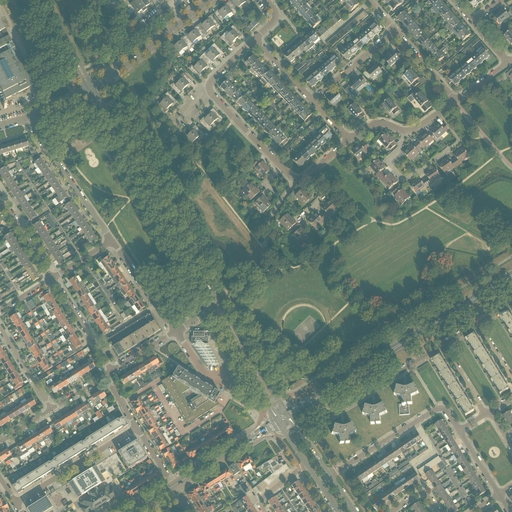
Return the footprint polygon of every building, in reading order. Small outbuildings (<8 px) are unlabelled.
[(132,0),(134,1),(130,4),(133,8),(135,10),(134,10),(137,14),(141,11),(143,13),(147,9),(145,7),(149,4),(147,1),(146,1),(146,0),(145,0),(132,0)] [(232,0),(231,0),(228,2),(236,13),(239,11),(237,9),(241,5),(236,0),(233,0),(233,1),(232,0)] [(300,0),(294,6),(299,11),(308,4),(304,0),(300,0)] [(354,0),(352,0),(345,6),(347,9),(348,8),(351,11),(354,8),(357,6),(359,4),(358,4),(354,0)] [(396,0),(394,0),(389,5),(394,10),(393,10),(393,11),(400,5),(396,0)] [(479,3),(475,0),(464,0),(467,3),(468,2),(473,9),(473,8),(479,3)] [(436,14),(438,13),(445,7),(440,1),(433,7),(431,9),(436,14)] [(225,7),(222,9),(227,16),(231,13),(233,15),(236,13),(228,2),(224,6),(225,7)] [(299,11),(304,17),(310,11),(312,9),(308,4),(299,11)] [(445,7),(438,13),(441,16),(440,16),(442,19),(443,18),(450,12),(445,7)] [(227,16),(222,9),(219,11),(218,10),(214,13),(222,24),(225,22),(223,19),(227,16)] [(407,10),(397,18),(398,18),(402,23),(409,18),(410,17),(407,15),(409,13),(407,10)] [(511,15),(511,14),(508,10),(505,12),(503,10),(503,11),(494,17),(499,25),(511,15)] [(304,17),(308,23),(315,17),(310,11),(304,17)] [(443,18),(448,24),(455,18),(450,12),(443,18)] [(208,20),(205,22),(210,29),(214,26),(216,28),(219,26),(211,15),(207,19),(208,20)] [(315,17),(308,23),(313,28),(313,29),(323,21),(318,15),(315,17)] [(363,22),(366,26),(368,24),(367,23),(371,19),(369,17),(363,22)] [(407,29),(414,23),(410,17),(409,18),(402,23),(407,29)] [(448,24),(446,26),(451,32),(453,30),(455,28),(460,24),(455,18),(448,24)] [(0,19),(0,31),(1,31),(4,37),(8,35),(0,19)] [(255,20),(246,29),(249,32),(259,23),(255,20)] [(375,24),(369,29),(375,36),(381,31),(378,28),(381,26),(375,20),(373,22),(375,24)] [(201,23),(197,26),(205,37),(208,35),(206,32),(210,29),(205,22),(202,24),(201,23)] [(407,29),(412,35),(419,29),(414,23),(407,29)] [(453,30),(458,36),(465,29),(460,24),(453,30)] [(233,30),(229,34),(235,40),(237,38),(239,39),(243,35),(233,25),(231,28),(233,30)] [(194,31),(191,33),(197,40),(201,37),(202,39),(205,37),(197,26),(193,29),(194,31)] [(369,29),(364,34),(369,41),(375,36),(369,29)] [(412,35),(417,41),(424,35),(419,29),(412,35)] [(465,29),(458,36),(458,35),(463,41),(462,41),(463,41),(470,35),(465,29)] [(504,36),(502,37),(505,42),(508,39),(511,44),(511,45),(511,44),(511,31),(511,30),(508,33),(504,36)] [(313,32),(308,36),(313,43),(319,38),(315,33),(313,31),(313,32)] [(187,33),(183,37),(191,47),(192,47),(194,45),(192,43),(197,40),(191,33),(188,35),(187,33)] [(235,40),(229,34),(225,37),(223,35),(220,38),(230,47),(234,44),(233,42),(235,40)] [(364,34),(358,39),(364,45),(369,41),(364,34)] [(417,41),(422,46),(429,40),(424,35),(417,41)] [(308,36),(302,41),(309,50),(315,45),(313,43),(308,36)] [(34,85),(9,37),(0,41),(0,87),(6,99),(34,85)] [(180,41),(177,43),(183,50),(187,47),(189,50),(191,47),(183,37),(179,40),(180,41)] [(472,47),(480,41),(478,38),(470,45),(472,47)] [(358,39),(352,44),(358,50),(364,45),(358,39)] [(422,46),(427,52),(434,46),(429,40),(422,46)] [(302,41),(296,46),(304,55),(309,50),(302,41)] [(483,49),(477,54),(483,61),(489,56),(489,57),(489,56),(486,52),(488,50),(481,42),(479,45),(483,49)] [(174,44),(169,47),(172,51),(178,58),(180,56),(185,53),(183,50),(177,43),(175,45),(174,44)] [(213,49),(210,52),(216,58),(218,56),(219,57),(223,54),(214,44),(211,46),(213,49)] [(352,44),(347,49),(352,55),(358,50),(352,44)] [(296,46),(291,51),(296,57),(298,60),(304,55),(296,46)] [(434,46),(427,52),(432,58),(439,52),(434,46)] [(445,47),(432,58),(437,64),(436,64),(437,64),(441,61),(444,65),(449,60),(442,52),(446,49),(445,47)] [(470,57),(472,59),(477,66),(483,61),(477,54),(472,48),(471,49),(473,54),(470,57)] [(352,55),(347,49),(341,54),(340,53),(347,61),(347,60),(352,55)] [(286,58),(283,60),(290,67),(289,66),(292,64),(291,64),(291,63),(290,62),(296,57),(291,51),(287,55),(286,54),(284,56),(286,58)] [(204,54),(201,56),(211,66),(214,62),(213,61),(216,58),(210,52),(206,56),(204,54)] [(384,60),(390,66),(399,59),(402,57),(398,52),(395,54),(393,52),(393,53),(385,60),(384,60)] [(246,63),(251,68),(257,62),(252,57),(252,56),(250,59),(247,56),(247,55),(241,61),(242,61),(245,64),(246,63)] [(201,61),(197,64),(203,71),(206,68),(207,69),(211,66),(201,56),(200,57),(199,58),(201,61)] [(335,56),(329,61),(335,68),(340,63),(341,64),(341,63),(335,56)] [(472,59),(466,64),(472,71),(477,66),(472,59)] [(329,61),(323,66),(329,73),(335,68),(329,61)] [(253,76),(256,74),(262,68),(257,62),(251,68),(248,71),(253,76)] [(203,71),(197,64),(193,68),(191,66),(189,68),(198,78),(202,74),(201,73),(203,71)] [(466,64),(460,69),(466,76),(472,71),(466,64)] [(367,73),(371,77),(373,80),(381,72),(382,73),(384,75),(387,73),(385,70),(384,69),(380,65),(378,67),(376,66),(368,74),(367,73)] [(323,66),(318,71),(323,78),(329,73),(323,66)] [(261,79),(267,73),(262,68),(256,74),(261,79)] [(460,69),(454,74),(460,81),(466,76),(460,69)] [(407,79),(414,88),(419,83),(417,80),(418,78),(418,79),(410,70),(411,70),(404,75),(403,73),(400,76),(405,81),(407,79)] [(265,86),(268,83),(274,77),(269,72),(269,71),(267,73),(261,79),(260,80),(265,86)] [(318,71),(312,76),(317,83),(323,78),(318,71)] [(183,78),(179,82),(185,88),(187,86),(189,87),(193,83),(183,73),(180,76),(183,78)] [(460,81),(454,74),(452,76),(449,76),(448,77),(447,76),(444,78),(449,84),(451,82),(455,86),(455,85),(460,81)] [(317,83),(312,76),(306,81),(306,80),(306,81),(312,88),(312,87),(317,83)] [(220,87),(225,92),(232,86),(227,81),(228,80),(225,77),(219,82),(222,85),(219,87),(220,88),(220,87)] [(268,83),(273,89),(279,83),(274,77),(268,83)] [(366,83),(365,81),(361,77),(359,80),(357,78),(357,79),(353,82),(349,86),(348,86),(349,87),(345,90),(350,96),(354,93),(366,83)] [(185,88),(179,82),(175,85),(173,83),(170,86),(180,95),(184,92),(182,90),(185,88)] [(273,89),(278,94),(284,88),(279,83),(273,89)] [(225,92),(231,98),(237,92),(232,86),(225,92)] [(278,94),(283,100),(290,94),(284,88),(278,94)] [(327,100),(334,107),(345,97),(341,91),(338,94),(336,92),(336,93),(328,100),(327,100)] [(167,97),(163,101),(169,107),(172,105),(173,106),(177,102),(167,92),(165,95),(167,97)] [(235,104),(237,102),(242,97),(244,96),(242,94),(240,95),(237,92),(231,98),(236,103),(235,104)] [(414,100),(425,113),(432,107),(428,102),(427,102),(420,93),(418,95),(415,92),(407,99),(408,99),(411,103),(414,100)] [(399,93),(396,96),(400,102),(404,99),(399,93)] [(283,100),(288,105),(295,99),(290,94),(283,100)] [(237,102),(242,107),(248,102),(243,97),(244,96),(242,97),(237,102)] [(288,105),(294,111),(300,105),(295,99),(288,105)] [(397,108),(396,108),(389,99),(382,105),(383,104),(390,113),(389,114),(390,114),(391,112),(394,115),(399,111),(397,108)] [(157,102),(155,105),(158,108),(158,109),(159,111),(160,110),(161,111),(164,114),(168,111),(167,109),(169,107),(163,101),(159,104),(157,102)] [(242,107),(248,113),(254,107),(248,102),(242,107)] [(354,104),(351,107),(347,110),(348,110),(349,110),(356,118),(355,119),(357,118),(360,120),(365,116),(362,113),(354,104)] [(294,111),(299,116),(305,110),(300,105),(294,111)] [(248,113),(253,118),(259,113),(254,107),(248,113)] [(210,114),(208,116),(214,122),(217,119),(219,121),(222,118),(213,109),(209,112),(210,114)] [(305,110),(299,116),(304,121),(304,122),(311,115),(310,115),(305,110)] [(253,118),(258,124),(264,118),(259,113),(253,118)] [(214,122),(208,116),(205,118),(204,117),(200,121),(209,131),(212,128),(210,126),(214,122)] [(258,124),(263,129),(269,123),(264,118),(258,124)] [(263,129),(269,135),(275,129),(269,123),(263,129)] [(428,135),(428,136),(429,137),(430,136),(434,142),(435,142),(433,140),(436,138),(437,140),(441,136),(441,135),(445,131),(446,132),(449,129),(445,124),(441,127),(438,124),(433,129),(434,129),(430,132),(431,133),(428,135)] [(325,130),(320,135),(326,141),(331,136),(332,136),(328,132),(330,130),(326,125),(324,127),(325,129),(325,130)] [(192,131),(190,133),(196,139),(200,136),(202,138),(204,135),(195,126),(191,129),(192,131)] [(274,140),(280,134),(277,132),(280,130),(277,127),(275,129),(269,135),(271,137),(270,138),(273,141),(274,140)] [(196,139),(190,133),(187,135),(186,134),(182,138),(192,148),(194,145),(192,143),(196,139)] [(281,148),(287,143),(288,142),(287,142),(285,140),(286,139),(285,140),(282,137),(284,135),(282,133),(280,135),(280,134),(274,140),(279,145),(278,146),(279,146),(281,148)] [(317,137),(314,140),(321,146),(326,141),(320,135),(318,133),(316,136),(317,137)] [(388,147),(390,150),(396,145),(393,142),(394,141),(391,138),(387,133),(383,136),(378,140),(386,148),(388,147)] [(418,141),(416,143),(420,149),(423,146),(425,148),(429,144),(428,144),(432,140),(433,141),(434,142),(430,136),(429,137),(428,136),(428,135),(426,133),(425,133),(421,137),(418,140),(418,141)] [(20,142),(22,149),(28,147),(31,157),(33,161),(39,157),(29,144),(28,144),(27,140),(20,142)] [(314,140),(309,145),(315,151),(321,146),(314,140)] [(20,142),(13,144),(15,151),(16,154),(23,152),(22,149),(20,142)] [(354,156),(358,160),(367,153),(366,151),(369,149),(364,143),(361,145),(360,144),(357,147),(351,151),(355,155),(354,156)] [(408,148),(403,152),(407,156),(406,156),(410,161),(410,160),(414,156),(415,157),(419,153),(418,151),(420,149),(416,143),(413,146),(412,145),(409,148),(408,148)] [(9,153),(15,151),(13,144),(7,146),(9,153)] [(309,145),(303,150),(310,157),(315,151),(309,145)] [(2,155),(9,153),(7,146),(0,148),(2,155)] [(456,159),(453,161),(457,166),(461,164),(460,163),(469,157),(466,153),(463,148),(459,151),(454,155),(456,159)] [(303,150),(298,155),(304,162),(310,157),(303,150)] [(304,162),(298,155),(293,160),(292,160),(299,168),(299,167),(304,162)] [(35,163),(38,168),(44,164),(40,159),(35,163)] [(374,163),(370,166),(370,167),(371,166),(374,170),(374,171),(377,175),(376,176),(375,176),(378,179),(379,178),(384,174),(382,171),(385,168),(381,163),(378,159),(374,162),(373,163),(374,163)] [(457,166),(453,161),(450,163),(448,159),(442,163),(442,162),(438,165),(441,170),(442,170),(445,174),(454,168),(454,169),(457,166)] [(256,162),(252,166),(254,169),(256,171),(258,173),(259,172),(263,177),(262,177),(262,178),(267,174),(266,173),(270,170),(265,165),(262,162),(261,163),(258,160),(256,162)] [(38,168),(41,173),(47,169),(44,164),(38,168)] [(428,178),(425,180),(429,186),(432,184),(432,183),(436,180),(435,179),(440,176),(440,177),(441,177),(438,172),(435,167),(431,170),(431,171),(425,174),(428,178)] [(41,173),(45,178),(50,174),(47,169),(41,173)] [(2,177),(5,182),(11,178),(8,173),(2,177)] [(384,174),(379,178),(381,181),(382,181),(385,184),(386,184),(390,188),(389,189),(393,185),(393,186),(394,185),(398,182),(394,178),(390,173),(387,176),(384,174)] [(45,178),(48,182),(54,179),(50,174),(45,178)] [(5,182),(8,187),(14,183),(11,178),(5,182)] [(429,186),(425,180),(422,182),(419,178),(414,182),(410,185),(413,189),(416,193),(425,187),(426,188),(429,186)] [(48,182),(51,187),(57,183),(54,179),(48,182)] [(8,187),(11,191),(17,188),(14,183),(8,187)] [(51,187),(55,192),(60,188),(57,183),(51,187)] [(244,189),(242,191),(243,190),(247,195),(246,195),(251,200),(256,195),(259,192),(257,189),(256,190),(250,183),(248,185),(244,185),(244,189)] [(395,190),(393,192),(396,195),(394,196),(398,200),(399,200),(403,204),(402,205),(406,201),(410,197),(409,196),(405,192),(405,193),(402,189),(401,190),(399,187),(395,190)] [(11,191),(15,196),(20,193),(17,188),(11,191)] [(55,192),(58,197),(64,193),(60,188),(55,192)] [(303,188),(294,196),(295,196),(299,200),(299,201),(303,205),(312,197),(310,194),(309,195),(303,188)] [(20,193),(15,196),(18,201),(23,198),(26,196),(23,191),(20,193)] [(53,201),(52,201),(53,202),(55,206),(58,204),(62,202),(63,201),(67,198),(64,193),(58,197),(55,199),(53,201)] [(256,202),(254,204),(256,206),(258,208),(259,208),(263,212),(263,213),(271,205),(264,199),(265,198),(263,195),(259,199),(256,202)] [(23,198),(18,201),(21,206),(27,202),(29,201),(26,196),(23,198)] [(324,212),(321,214),(326,219),(329,217),(328,216),(336,208),(333,205),(333,204),(329,200),(326,204),(321,208),(324,212)] [(21,206),(24,211),(30,207),(27,202),(21,206)] [(65,207),(68,212),(74,208),(70,203),(65,207)] [(24,211),(27,216),(33,212),(30,207),(24,211)] [(68,212),(72,216),(77,212),(74,208),(68,212)] [(33,212),(27,216),(30,221),(35,218),(36,217),(33,212)] [(72,216),(75,221),(81,217),(77,212),(72,216)] [(48,214),(46,216),(50,222),(51,222),(52,221),(53,221),(55,220),(53,216),(50,213),(48,214)] [(275,220),(274,221),(276,224),(279,222),(280,221),(283,225),(283,226),(287,231),(296,223),(294,220),(293,221),(287,214),(285,216),(282,213),(275,220)] [(326,219),(321,214),(319,216),(316,213),(311,218),(307,221),(311,225),(315,229),(323,221),(323,222),(326,219)] [(75,221),(78,226),(84,222),(81,217),(75,221)] [(34,226),(37,231),(43,227),(39,222),(34,226)] [(78,226),(82,231),(87,227),(84,222),(78,226)] [(37,231),(40,236),(46,232),(43,227),(37,231)] [(82,231),(85,235),(91,232),(87,227),(82,231)] [(297,231),(292,236),(296,241),(297,240),(301,245),(300,245),(305,241),(308,238),(302,231),(303,231),(300,228),(297,231)] [(40,236),(43,241),(49,237),(46,232),(40,236)] [(85,235),(88,240),(94,236),(91,232),(85,235)] [(7,241),(3,243),(5,244),(8,242),(13,239),(10,234),(6,237),(5,237),(7,241)] [(94,236),(88,240),(92,245),(97,241),(94,236)] [(43,241),(46,246),(52,242),(49,237),(43,241)] [(8,242),(11,247),(17,244),(13,239),(8,242)] [(46,246),(50,251),(55,247),(52,242),(46,246)] [(11,247),(14,252),(20,249),(17,244),(11,247)] [(50,251),(53,256),(58,252),(55,247),(50,251)] [(14,252),(17,257),(23,254),(20,249),(14,252)] [(53,256),(56,260),(62,257),(58,252),(53,256)] [(17,257),(20,262),(26,258),(23,254),(17,257)] [(103,256),(96,260),(99,264),(101,262),(101,263),(98,264),(102,270),(104,268),(105,268),(112,263),(110,259),(108,257),(105,259),(103,256)] [(62,257),(56,260),(59,265),(65,262),(62,257)] [(20,262),(24,267),(29,263),(26,258),(20,262)] [(24,267),(27,272),(32,268),(29,263),(24,267)] [(105,268),(108,274),(116,268),(112,263),(105,268)] [(85,275),(87,278),(90,277),(92,275),(86,266),(82,268),(86,274),(85,275)] [(27,272),(30,277),(36,273),(32,268),(27,272)] [(116,268),(110,272),(114,278),(115,278),(120,274),(116,268)] [(36,273),(30,277),(33,282),(39,278),(36,273)] [(69,281),(73,287),(79,284),(75,278),(77,277),(74,273),(70,276),(72,280),(69,281)] [(114,278),(112,280),(116,285),(119,283),(124,279),(123,278),(120,274),(115,278),(114,278)] [(120,286),(122,289),(128,285),(124,279),(119,283),(116,285),(118,288),(120,286)] [(77,293),(83,289),(86,287),(82,282),(79,284),(73,287),(77,293)] [(124,296),(126,294),(132,291),(128,285),(122,289),(120,291),(124,296)] [(83,289),(77,293),(81,299),(86,295),(89,293),(88,291),(85,293),(83,289)] [(126,294),(130,300),(136,296),(132,291),(126,294)] [(42,302),(43,305),(52,299),(49,294),(46,295),(43,298),(44,300),(42,302)] [(81,299),(84,304),(90,301),(86,295),(81,299)] [(132,307),(134,306),(140,302),(136,296),(130,300),(128,302),(132,307)] [(52,299),(43,305),(47,310),(55,304),(52,299)] [(32,312),(35,310),(37,309),(31,300),(27,303),(32,312)] [(84,304),(88,310),(94,306),(90,301),(84,304)] [(134,306),(132,307),(133,310),(136,308),(138,311),(144,307),(140,302),(134,306)] [(26,313),(29,311),(25,303),(21,305),(26,313)] [(55,304),(47,310),(48,312),(50,315),(59,309),(55,304)] [(88,310),(92,316),(97,312),(94,306),(88,310)] [(54,316),(56,318),(62,315),(59,309),(50,315),(49,315),(51,318),(54,316)] [(10,318),(13,323),(22,318),(18,313),(18,314),(16,311),(12,313),(13,316),(10,318)] [(97,312),(92,316),(95,322),(101,318),(97,312)] [(149,314),(106,341),(111,349),(112,348),(117,356),(159,330),(153,321),(155,320),(151,313),(149,314)] [(506,326),(510,331),(511,330),(511,317),(509,313),(501,317),(505,323),(503,324),(505,327),(506,326)] [(56,318),(53,320),(57,325),(59,324),(65,320),(62,315),(56,318)] [(13,323),(17,329),(23,325),(21,322),(24,320),(22,318),(13,323)] [(42,320),(39,322),(42,327),(45,325),(48,324),(44,318),(42,320)] [(95,322),(99,327),(105,324),(101,318),(95,322)] [(60,326),(62,329),(68,325),(65,320),(59,324),(57,325),(58,328),(60,326)] [(17,329),(16,329),(17,331),(18,331),(20,334),(28,329),(25,323),(23,325),(17,329)] [(105,324),(99,327),(103,333),(108,329),(105,324)] [(59,331),(63,336),(72,330),(68,325),(62,329),(59,331)] [(20,334),(23,339),(29,335),(27,332),(30,331),(28,329),(20,334)] [(63,336),(59,338),(63,343),(66,341),(75,335),(72,330),(63,336)] [(191,338),(191,344),(208,344),(208,338),(208,337),(207,337),(204,337),(204,332),(193,332),(193,337),(192,337),(191,338)] [(471,347),(475,353),(483,348),(479,342),(480,342),(479,339),(478,340),(474,334),(466,339),(470,345),(468,346),(470,348),(471,347)] [(23,339),(26,344),(35,339),(33,336),(31,337),(29,335),(23,339)] [(66,341),(69,346),(78,341),(75,335),(66,341)] [(196,343),(192,344),(207,364),(219,364),(208,344),(205,344),(202,342),(201,340),(199,338),(195,338),(194,340),(196,343)] [(35,339),(26,344),(28,346),(27,347),(28,349),(29,349),(38,344),(35,339)] [(78,341),(69,346),(72,350),(65,355),(66,358),(81,349),(79,347),(81,346),(78,341)] [(29,349),(33,355),(41,349),(38,344),(29,349)] [(480,361),(484,367),(491,362),(488,356),(489,355),(487,353),(486,354),(483,348),(475,353),(479,359),(477,360),(478,362),(480,361)] [(33,355),(36,360),(44,354),(41,349),(33,355)] [(36,360),(39,365),(48,360),(44,354),(36,360)] [(437,368),(441,374),(448,369),(445,364),(446,363),(444,361),(443,361),(440,355),(432,360),(436,366),(434,367),(435,369),(437,368)] [(0,360),(3,366),(9,362),(6,357),(0,360)] [(155,357),(149,361),(153,367),(154,370),(157,368),(156,365),(158,364),(159,365),(162,363),(159,358),(156,359),(155,357)] [(48,360),(39,365),(41,367),(40,368),(41,370),(42,370),(43,370),(44,372),(53,367),(48,360)] [(87,361),(85,362),(90,371),(95,367),(91,361),(89,363),(87,361)] [(149,361),(143,365),(147,371),(149,375),(155,371),(154,370),(153,367),(149,361)] [(3,366),(6,371),(12,367),(9,362),(3,366)] [(84,366),(81,368),(85,374),(90,371),(85,362),(82,364),(84,366)] [(489,375),(492,380),(500,376),(496,370),(497,369),(496,367),(495,368),(491,362),(484,367),(487,372),(486,373),(487,376),(489,375)] [(143,365),(137,368),(141,374),(147,371),(143,365)] [(6,371),(10,376),(16,372),(12,367),(6,371)] [(185,372),(184,372),(184,371),(178,367),(173,375),(172,375),(161,382),(163,384),(162,385),(165,391),(166,390),(186,421),(187,421),(188,422),(188,423),(189,423),(190,423),(218,405),(218,404),(218,403),(215,401),(217,399),(217,398),(220,394),(214,390),(214,391),(211,389),(212,388),(209,387),(207,387),(208,386),(205,384),(205,385),(200,382),(200,381),(192,377),(187,374),(187,373),(185,372)] [(81,368),(76,371),(80,377),(85,374),(81,368)] [(137,368),(132,372),(135,378),(141,374),(137,368)] [(74,369),(69,372),(74,380),(80,377),(76,371),(74,369)] [(445,382),(449,388),(457,383),(453,377),(454,377),(453,375),(452,375),(448,369),(441,374),(444,380),(442,381),(444,383),(445,382)] [(9,380),(10,383),(19,377),(16,372),(10,376),(11,378),(9,380)] [(69,372),(64,375),(69,384),(74,380),(69,372)] [(132,372),(126,376),(129,381),(130,383),(136,380),(135,378),(132,372)] [(153,375),(151,377),(154,381),(157,379),(159,378),(158,376),(156,373),(153,375)] [(63,379),(60,381),(64,387),(69,384),(64,375),(61,377),(63,379)] [(129,381),(126,376),(120,379),(123,385),(129,381)] [(500,376),(492,380),(496,386),(494,387),(496,389),(497,388),(501,394),(509,389),(505,384),(506,383),(505,381),(503,381),(500,376)] [(19,377),(10,383),(12,385),(14,384),(16,386),(13,388),(15,391),(17,389),(22,386),(20,384),(22,383),(19,377)] [(60,381),(55,384),(59,390),(64,387),(60,381)] [(59,390),(55,384),(53,382),(47,386),(48,387),(46,388),(49,393),(52,391),(54,394),(59,390)] [(454,396),(458,402),(465,397),(462,391),(463,391),(461,388),(460,389),(457,383),(449,388),(453,394),(451,395),(452,397),(454,396)] [(134,389),(136,393),(141,389),(138,384),(133,387),(134,389)] [(404,388),(403,387),(397,386),(394,395),(402,397),(402,404),(399,405),(399,415),(409,415),(409,404),(412,404),(411,396),(418,393),(414,384),(407,388),(404,388)] [(2,388),(0,389),(0,391),(4,398),(8,395),(9,394),(7,391),(5,392),(2,388)] [(131,391),(126,394),(128,397),(133,394),(136,392),(134,389),(131,391)] [(102,390),(97,394),(101,400),(106,396),(102,390)] [(97,394),(91,397),(97,406),(100,404),(102,407),(103,408),(105,406),(104,405),(102,402),(101,400),(97,394)] [(25,399),(27,402),(31,408),(36,404),(32,399),(34,398),(32,395),(25,399)] [(131,402),(134,408),(142,403),(139,397),(131,402)] [(465,397),(458,402),(461,407),(459,408),(461,411),(462,410),(466,416),(474,411),(470,405),(471,404),(470,402),(469,403),(465,397)] [(102,402),(104,405),(109,413),(115,410),(112,406),(109,408),(104,401),(102,402)] [(15,405),(17,408),(20,414),(26,411),(22,405),(20,402),(15,405)] [(27,402),(22,405),(26,411),(31,408),(27,402)] [(137,414),(138,413),(146,408),(143,402),(142,403),(134,408),(137,414)] [(84,404),(79,407),(86,419),(87,420),(90,419),(87,415),(90,413),(84,404)] [(373,407),(371,407),(365,405),(363,414),(370,416),(371,424),(380,423),(380,416),(387,412),(383,404),(375,407),(373,407)] [(79,407),(73,410),(79,419),(81,422),(84,420),(86,419),(79,407)] [(17,408),(11,411),(15,418),(20,414),(17,408)] [(138,413),(141,418),(150,413),(146,408),(138,413)] [(73,410),(68,414),(72,420),(73,422),(79,419),(73,410)] [(11,411),(6,415),(10,421),(15,418),(11,411)] [(150,413),(141,418),(145,424),(153,419),(155,417),(152,412),(150,413)] [(503,415),(507,420),(511,416),(509,412),(503,415)] [(68,414),(63,417),(67,423),(72,420),(68,414)] [(6,415),(1,418),(5,424),(10,421),(6,415)] [(63,417),(58,420),(63,429),(65,432),(67,431),(65,427),(66,427),(64,425),(67,423),(63,417)] [(117,420),(123,429),(128,426),(123,418),(118,420),(117,420)] [(145,424),(148,429),(156,424),(153,419),(145,424)] [(53,424),(51,425),(54,431),(56,433),(58,432),(63,429),(58,420),(53,423),(53,424)] [(117,420),(113,423),(116,427),(117,430),(120,428),(122,427),(123,429),(122,429),(123,429),(117,420)] [(226,427),(223,429),(228,436),(232,434),(231,433),(233,431),(226,421),(224,422),(223,422),(226,427)] [(435,425),(438,430),(444,426),(441,421),(435,425)] [(113,423),(108,425),(114,435),(115,434),(114,434),(113,432),(115,431),(117,430),(116,427),(113,423)] [(150,435),(151,435),(159,430),(160,429),(156,424),(148,429),(147,429),(150,435)] [(341,427),(340,427),(334,425),(331,434),(339,436),(340,444),(349,443),(348,435),(355,432),(351,424),(344,427),(341,427)] [(48,426),(43,429),(48,438),(51,442),(53,440),(49,434),(54,431),(51,425),(49,427),(48,426)] [(108,425),(104,428),(106,433),(108,435),(111,434),(113,433),(114,434),(113,435),(114,435),(108,425)] [(217,426),(215,428),(222,439),(227,436),(227,437),(228,436),(223,429),(220,431),(217,426)] [(438,430),(441,435),(447,431),(444,426),(438,430)] [(104,428),(99,431),(105,440),(104,438),(105,437),(108,435),(106,433),(104,428)] [(159,430),(151,435),(154,440),(162,435),(165,433),(162,428),(160,429),(159,430)] [(215,434),(212,436),(216,442),(222,439),(215,428),(212,429),(215,434)] [(43,429),(38,433),(43,441),(46,439),(50,444),(52,443),(51,442),(48,438),(43,429)] [(99,431),(94,434),(97,438),(99,441),(102,439),(103,438),(105,440),(104,441),(105,440),(99,431)] [(441,435),(444,440),(451,436),(447,431),(441,435)] [(38,433),(33,436),(40,448),(42,447),(40,443),(43,441),(38,433)] [(206,433),(204,434),(211,446),(216,442),(212,436),(209,438),(206,433)] [(418,433),(413,437),(417,443),(422,439),(418,433)] [(94,434),(90,437),(96,446),(96,445),(96,446),(94,444),(96,443),(99,441),(97,438),(94,434)] [(205,441),(202,443),(206,449),(211,446),(204,434),(202,436),(205,441)] [(154,440),(158,445),(166,440),(162,435),(154,440)] [(33,436),(28,439),(33,448),(36,446),(38,449),(40,448),(33,436)] [(444,440),(447,445),(454,441),(451,436),(444,440)] [(90,437),(85,440),(86,441),(88,444),(90,447),(92,445),(94,444),(95,446),(96,446),(90,437)] [(413,437),(408,440),(412,446),(417,443),(413,437)] [(33,448),(28,439),(27,439),(27,438),(24,440),(25,441),(22,442),(28,451),(33,448)] [(158,445),(157,445),(160,451),(169,446),(169,445),(171,443),(168,439),(166,440),(158,445)] [(128,469),(130,468),(130,469),(135,466),(134,465),(141,461),(142,462),(146,459),(146,458),(147,457),(144,452),(142,453),(138,447),(140,446),(137,440),(129,445),(129,446),(126,448),(125,448),(118,452),(121,458),(123,457),(127,463),(125,464),(128,469)] [(196,440),(193,441),(200,452),(206,449),(202,443),(199,444),(196,440)] [(408,440),(403,443),(407,450),(412,446),(408,440)] [(88,444),(86,441),(81,444),(87,452),(91,449),(88,444)] [(194,447),(191,449),(195,456),(196,456),(195,455),(200,452),(193,441),(191,442),(194,447)] [(447,445),(451,450),(457,446),(454,441),(447,445)] [(17,446),(13,449),(15,451),(16,453),(19,458),(20,458),(21,460),(30,455),(29,452),(28,451),(22,442),(17,446)] [(81,443),(76,445),(78,449),(79,450),(81,452),(83,451),(85,450),(86,452),(87,452),(81,444),(81,443)] [(403,443),(398,447),(402,453),(403,455),(408,452),(407,450),(403,443)] [(76,445),(72,448),(77,458),(78,457),(77,457),(76,455),(78,454),(81,452),(79,450),(78,449),(76,445)] [(195,456),(191,449),(188,451),(185,446),(182,448),(189,459),(191,458),(192,459),(195,456)] [(451,450),(454,455),(460,451),(457,446),(451,450)] [(398,447),(393,450),(397,456),(402,453),(398,447)] [(72,448),(67,451),(70,455),(71,458),(74,457),(76,455),(77,457),(77,458),(72,448)] [(165,459),(166,458),(174,453),(170,448),(162,453),(165,459)] [(7,449),(2,453),(6,459),(8,461),(10,464),(12,463),(11,463),(10,460),(13,458),(11,456),(16,453),(15,451),(13,449),(9,452),(7,449)] [(393,450),(388,454),(392,460),(397,456),(393,450)] [(67,451),(62,454),(68,463),(69,463),(68,463),(67,461),(69,460),(71,458),(70,455),(67,451)] [(454,455),(457,461),(463,457),(460,451),(454,455)] [(166,458),(169,463),(177,458),(174,453),(166,458)] [(62,454),(58,457),(61,461),(62,464),(65,462),(67,461),(68,463),(67,463),(68,464),(68,463),(62,454)] [(388,454),(383,457),(387,463),(392,460),(388,454)] [(58,457),(53,460),(54,461),(59,469),(60,469),(60,468),(59,469),(58,467),(60,466),(62,464),(61,461),(58,457)] [(246,466),(250,464),(253,469),(255,467),(248,457),(247,458),(246,457),(242,459),(246,466)] [(270,466),(274,473),(276,472),(278,470),(281,468),(283,466),(281,463),(279,465),(274,457),(272,459),(257,468),(260,472),(270,466)] [(383,457),(378,460),(382,466),(387,463),(383,457)] [(457,461),(460,466),(466,462),(463,457),(457,461)] [(177,458),(169,463),(172,469),(181,464),(177,458)] [(237,464),(242,473),(243,475),(246,473),(243,468),(246,466),(242,459),(238,462),(238,463),(237,464)] [(378,460),(373,464),(377,470),(382,466),(378,460)] [(59,469),(54,461),(49,464),(51,467),(53,470),(54,472),(59,469)] [(460,466),(463,471),(470,467),(466,462),(460,466)] [(49,463),(44,465),(50,475),(50,474),(49,472),(50,471),(53,470),(51,467),(49,464),(49,463)] [(229,467),(234,476),(237,474),(239,476),(241,475),(234,464),(229,467)] [(373,464),(368,467),(372,473),(377,470),(373,464)] [(44,465),(40,468),(42,473),(44,475),(47,474),(48,473),(50,475),(49,475),(50,475),(44,465)] [(85,494),(89,499),(84,502),(83,501),(80,503),(83,507),(81,509),(82,511),(90,511),(117,496),(112,489),(111,490),(108,486),(105,488),(105,489),(99,493),(96,487),(105,481),(96,466),(68,484),(77,499),(85,494)] [(368,467),(363,471),(367,477),(369,479),(374,476),(372,473),(368,467)] [(463,471),(466,476),(473,472),(470,467),(463,471)] [(40,468),(35,471),(41,480),(39,478),(41,477),(44,475),(42,473),(40,468)] [(154,482),(159,479),(158,478),(160,477),(154,468),(151,470),(153,473),(150,475),(154,482)] [(222,471),(221,472),(222,473),(226,479),(229,477),(232,482),(235,480),(228,469),(226,471),(225,469),(222,471)] [(35,471),(30,474),(33,478),(35,481),(37,479),(39,478),(40,480),(40,481),(41,480),(35,471)] [(363,471),(358,474),(362,480),(367,477),(363,471)] [(425,475),(429,480),(434,476),(431,471),(425,475)] [(144,472),(142,473),(149,485),(151,483),(152,484),(154,482),(150,475),(147,477),(144,472)] [(466,476),(470,481),(476,477),(473,472),(466,476)] [(143,480),(139,481),(143,488),(144,488),(145,488),(146,487),(146,486),(149,485),(142,473),(140,475),(143,480)] [(222,473),(217,476),(221,482),(224,480),(227,485),(229,484),(226,479),(222,473)] [(416,473),(411,477),(415,483),(420,479),(416,473)] [(30,474),(26,477),(32,486),(30,484),(32,483),(35,481),(33,478),(30,474)] [(362,480),(358,474),(353,477),(357,484),(362,480)] [(217,476),(211,479),(218,491),(221,489),(219,486),(217,484),(218,484),(221,482),(217,476)] [(429,480),(432,485),(438,481),(434,476),(429,480)] [(25,477),(21,480),(24,484),(26,487),(28,485),(30,484),(31,486),(31,487),(32,486),(26,477),(25,477)] [(411,477),(406,480),(410,486),(415,483),(411,477)] [(470,481),(473,486),(479,482),(476,477),(470,481)] [(133,479),(131,480),(138,491),(141,490),(142,490),(143,489),(143,488),(139,481),(136,483),(133,479)] [(211,479),(206,482),(210,489),(213,487),(214,489),(216,492),(218,491),(211,479)] [(21,480),(17,483),(22,492),(23,491),(22,492),(21,490),(23,489),(26,487),(24,484),(21,480)] [(132,486),(129,488),(133,495),(136,494),(136,492),(138,491),(131,480),(129,481),(132,486)] [(406,480),(401,484),(405,489),(410,486),(406,480)] [(298,481),(291,486),(293,488),(292,489),(293,492),(295,491),(301,486),(298,481)] [(432,485),(435,490),(441,486),(438,481),(432,485)] [(204,495),(206,497),(207,497),(209,496),(206,491),(210,489),(206,482),(201,484),(202,485),(200,487),(205,495),(204,495)] [(473,486),(476,491),(482,487),(479,482),(473,486)] [(22,492),(17,483),(16,483),(17,484),(12,487),(17,495),(22,492)] [(242,484),(238,486),(241,490),(244,495),(250,491),(246,485),(243,486),(242,484)] [(401,484),(396,487),(400,493),(405,489),(401,484)] [(123,485),(120,487),(121,489),(123,492),(127,498),(129,496),(129,498),(133,495),(129,488),(126,490),(123,485)] [(198,486),(188,493),(189,495),(188,495),(190,499),(198,495),(196,492),(200,489),(198,486)] [(295,491),(298,496),(305,491),(301,486),(295,491)] [(435,490),(439,494),(445,491),(441,486),(435,490)] [(396,487),(391,491),(395,496),(400,493),(396,487)] [(482,487),(476,491),(479,496),(486,492),(482,487)] [(445,491),(439,494),(442,499),(448,495),(450,494),(447,489),(444,490),(445,491)] [(298,496),(302,501),(308,496),(305,491),(298,496)] [(391,491),(386,494),(390,500),(395,496),(391,491)] [(386,494),(381,497),(385,503),(390,500),(386,494)] [(193,502),(195,504),(206,497),(204,495),(200,498),(198,495),(190,499),(192,502),(193,502)] [(442,499),(446,504),(451,500),(448,495),(442,499)] [(302,501),(299,503),(302,508),(305,506),(311,501),(308,496),(302,501)] [(44,499),(27,509),(28,511),(55,511),(53,508),(46,497),(44,499)] [(206,497),(195,504),(196,507),(196,508),(197,509),(198,509),(204,505),(202,503),(207,499),(206,497)] [(239,501),(237,503),(240,508),(243,506),(249,502),(246,497),(242,499),(239,501)] [(274,497),(268,502),(271,507),(277,503),(278,502),(279,502),(277,499),(276,500),(274,497)] [(381,497),(376,501),(380,506),(385,503),(381,497)] [(446,504),(449,509),(455,505),(451,500),(446,504)] [(305,506),(308,511),(315,506),(311,501),(305,506)] [(380,506),(376,501),(371,504),(375,510),(380,506)] [(243,506),(246,511),(253,507),(249,502),(243,506)] [(271,507),(275,511),(281,507),(278,502),(271,507)] [(412,507),(416,511),(422,508),(419,502),(412,507)] [(0,506),(0,511),(1,511),(8,508),(5,503),(0,506)]
